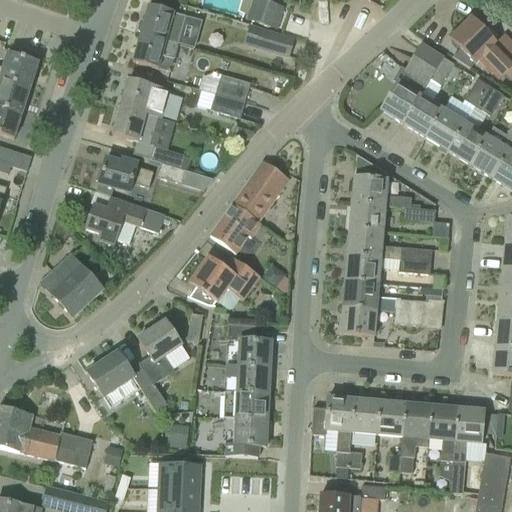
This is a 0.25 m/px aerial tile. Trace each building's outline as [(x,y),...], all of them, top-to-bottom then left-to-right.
[(284,10),(252,0),(245,23),(277,33),(284,10)] [(148,8),(144,23),(139,24),(137,33),(140,36),(140,37),(166,44),(178,47),(186,19),(148,8)] [(511,72),(511,63),(485,36),(471,22),(450,42),(460,52),(452,60),(469,71),(474,67),(475,68),(479,64),(499,84),(511,72)] [(294,42),(262,32),(256,52),(288,62),(294,42)] [(132,65),(170,76),(178,47),(166,44),(140,37),(132,65)] [(420,48),(417,53),(407,69),(418,76),(408,93),(398,87),(398,86),(397,86),(380,114),(381,114),(403,127),(402,127),(403,128),(420,98),(421,99),(430,84),(429,83),(437,69),(438,70),(443,62),(420,48)] [(38,65),(7,56),(2,71),(0,70),(0,81),(30,91),(38,65)] [(429,83),(430,84),(440,89),(448,76),(438,70),(437,69),(429,83)] [(250,86),(220,78),(215,96),(245,104),(250,86)] [(0,109),(22,116),(30,91),(0,81),(0,109)] [(165,93),(147,87),(127,82),(120,110),(145,118),(150,103),(161,106),(165,93)] [(474,110),(487,89),(477,83),(464,104),(474,110)] [(487,89),(474,110),(485,117),(492,104),(497,107),(502,99),(487,89)] [(245,104),(215,96),(214,98),(210,97),(206,110),(210,112),(210,114),(240,122),(245,104)] [(420,98),(403,128),(425,141),(424,141),(425,141),(442,112),(421,99),(420,98)] [(442,112),(425,141),(426,142),(426,141),(447,154),(447,155),(465,126),(470,117),(447,103),(442,112)] [(22,116),(0,109),(0,137),(14,142),(22,116)] [(112,139),(138,146),(141,134),(153,137),(157,121),(145,118),(120,110),(112,139)] [(469,168),(487,140),(465,126),(447,155),(448,155),(469,168)] [(491,182),(509,154),(508,154),(511,148),(511,132),(510,131),(506,138),(493,130),(487,140),(469,168),(470,169),(470,168),(491,181),(491,182)] [(0,164),(10,168),(15,155),(0,150),(0,164)] [(154,150),(150,163),(185,173),(189,162),(184,160),(184,159),(154,150)] [(511,155),(509,154),(491,182),(492,182),(511,193),(511,155)] [(354,181),(354,182),(352,206),(352,207),(386,210),(386,211),(403,212),(419,213),(419,212),(410,212),(410,208),(411,201),(385,200),(387,178),(356,159),(356,160),(354,181)] [(98,188),(130,197),(133,186),(149,191),(153,175),(137,171),(138,167),(121,162),(120,166),(105,162),(102,174),(98,174),(96,183),(99,185),(98,188)] [(181,188),(185,173),(150,163),(149,167),(159,170),(156,180),(162,182),(181,188)] [(288,183),(263,165),(232,208),(259,226),(277,199),(288,183)] [(85,233),(104,239),(101,247),(114,251),(122,226),(142,232),(148,214),(111,201),(107,213),(93,208),(85,233)] [(349,232),(349,233),(383,236),(386,211),(386,210),(352,207),(352,208),(350,232),(349,232)] [(210,239),(236,258),(248,240),(251,242),(253,238),(273,251),(280,241),(258,227),(259,226),(232,208),(210,239)] [(403,212),(402,223),(434,226),(435,214),(419,212),(419,213),(403,212)] [(171,222),(164,220),(162,227),(168,229),(171,222)] [(431,254),(411,252),(382,249),(383,236),(349,233),(349,234),(350,234),(348,258),(347,258),(347,259),(430,266),(431,254)] [(511,247),(505,247),(502,273),(511,273),(511,247)] [(102,293),(88,278),(70,259),(40,286),(72,321),(73,320),(102,293)] [(398,275),(409,276),(429,278),(430,266),(347,259),(347,260),(345,284),(345,285),(379,288),(380,272),(398,273),(398,275)] [(218,308),(219,307),(227,313),(232,312),(239,303),(242,306),(260,281),(232,261),(224,272),(208,261),(206,263),(208,264),(202,273),(200,272),(190,287),(196,292),(188,302),(207,310),(212,311),(215,306),(218,308)] [(285,277),(270,266),(260,280),(275,291),(285,277)] [(500,299),(511,300),(511,273),(502,273),(500,299)] [(428,306),(425,305),(379,301),(380,290),(379,289),(379,288),(345,285),(345,286),(343,310),(342,310),(342,311),(375,314),(394,316),(427,318),(428,306)] [(441,304),(442,293),(427,292),(425,305),(428,306),(428,302),(441,304)] [(511,300),(500,299),(497,325),(511,326),(511,300)] [(375,320),(375,314),(342,311),(343,311),(341,336),(340,336),(340,337),(373,340),(375,320)] [(394,327),(406,328),(425,330),(427,318),(394,316),(394,327)] [(186,345),(198,347),(202,319),(190,317),(186,345)] [(138,342),(149,359),(139,366),(154,388),(174,375),(165,361),(182,350),(165,325),(138,342)] [(511,326),(497,325),(497,328),(495,328),(494,337),(496,338),(495,351),(511,352),(511,326)] [(225,369),(270,371),(271,344),(254,344),(254,329),(227,328),(226,344),(233,344),(233,348),(226,348),(225,369)] [(492,377),(511,379),(511,352),(495,351),(492,377)] [(87,376),(104,403),(118,393),(120,395),(135,385),(155,416),(167,409),(153,388),(154,388),(139,366),(129,373),(118,356),(87,376)] [(268,397),(270,371),(225,369),(223,395),(224,395),(268,397)] [(267,423),(268,397),(224,395),(222,421),(229,422),(229,421),(267,423)] [(353,403),(327,401),(326,413),(312,411),(311,438),(325,440),(325,435),(337,436),(336,456),(337,456),(336,471),(348,472),(349,456),(350,437),(351,437),(353,403)] [(351,437),(376,440),(379,405),(353,403),(351,437)] [(376,440),(402,442),(405,407),(379,405),(376,440)] [(428,444),(431,410),(405,407),(402,442),(400,460),(401,460),(399,476),(412,477),(414,443),(428,444)] [(0,410),(0,451),(9,454),(18,456),(21,447),(32,450),(36,433),(29,431),(32,418),(0,410)] [(431,410),(428,444),(429,444),(441,445),(441,450),(439,480),(450,485),(451,485),(457,412),(431,410)] [(466,446),(479,447),(481,447),(483,414),(457,412),(451,485),(450,485),(449,496),(462,497),(466,456),(466,446)] [(207,457),(237,459),(257,460),(258,450),(265,450),(267,423),(229,421),(229,422),(222,421),(220,448),(208,447),(207,457)] [(186,452),(189,430),(169,427),(166,449),(186,452)] [(49,436),(36,433),(32,450),(21,447),(18,456),(53,466),(54,464),(64,467),(68,452),(73,454),(77,440),(64,436),(61,436),(61,438),(49,436)] [(92,444),(77,440),(73,454),(68,452),(64,467),(85,472),(92,444)] [(118,470),(123,453),(107,449),(103,466),(118,470)] [(361,457),(349,456),(348,472),(360,473),(361,457)] [(481,477),(480,481),(505,486),(510,461),(485,457),(481,477)] [(401,460),(400,460),(388,459),(387,475),(399,476),(401,460)] [(159,467),(157,493),(199,495),(200,468),(159,467)] [(109,476),(103,494),(110,496),(115,478),(109,476)] [(120,478),(116,489),(124,491),(128,480),(120,478)] [(500,511),(505,486),(480,481),(475,511),(500,511)] [(121,502),(124,491),(116,489),(113,499),(121,502)] [(385,503),(386,490),(361,489),(360,500),(360,501),(385,503)] [(156,511),(198,511),(199,495),(157,493),(156,511)] [(66,511),(85,511),(89,500),(71,496),(66,511)] [(359,511),(360,501),(360,500),(340,498),(320,497),(319,511),(359,511)]
